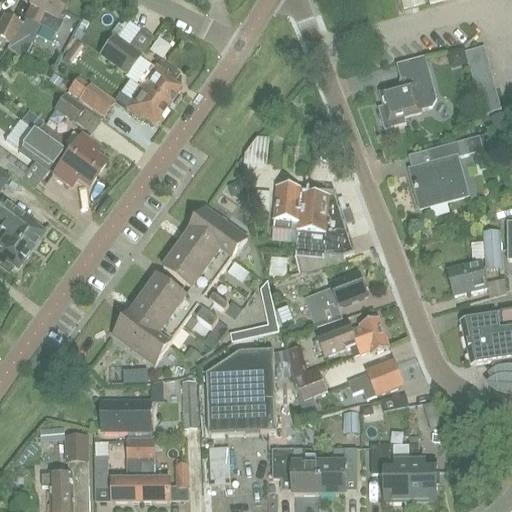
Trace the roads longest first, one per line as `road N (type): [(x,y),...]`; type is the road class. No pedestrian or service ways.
road 1 (residential): [(511,423),(468,400),(435,366),(296,0)]
road 2 (residential): [(0,386),(240,45)]
